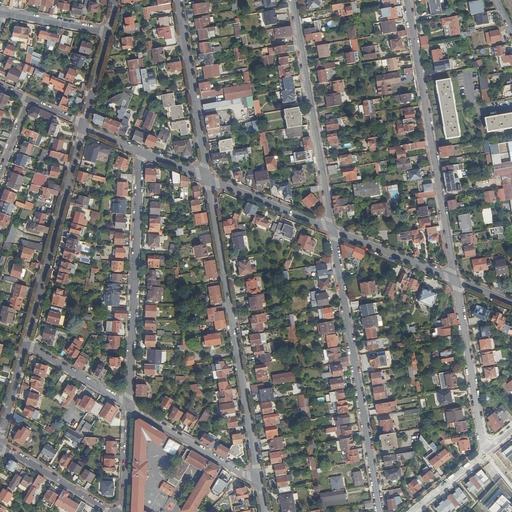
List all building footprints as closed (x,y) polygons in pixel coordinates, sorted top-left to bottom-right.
[(84,0),(84,6),(89,7),(88,12),(93,13),(93,12),(98,12),(99,7),(97,7),(98,4),(92,3),(92,0),(84,0)] [(319,0),(306,0),(308,10),(315,9),(321,7),(319,0)] [(427,0),(428,2),(431,16),(446,14),(445,8),(441,8),(439,0),(427,0)] [(58,9),(68,11),(69,5),(66,4),(66,2),(62,1),(62,3),(59,3),(58,9)] [(356,1),(350,2),(353,15),(360,13),(359,9),(357,9),(356,1)] [(480,1),(465,3),(466,9),(470,9),(471,15),(475,14),(482,13),(480,1)] [(275,10),(288,8),(287,2),(280,3),(280,5),(279,5),(280,7),(275,8),(275,10)] [(353,15),(350,2),(332,6),(332,9),(333,10),(343,8),(343,7),(344,7),(345,8),(346,16),(353,15)] [(197,5),(193,5),(194,15),(209,13),(208,7),(210,7),(209,3),(206,3),(197,5)] [(72,13),(82,15),(84,6),(73,4),(72,13)] [(149,7),(142,9),(144,20),(148,19),(147,13),(162,10),(162,11),(171,9),(170,4),(158,6),(154,7),(149,7)] [(384,9),(380,10),(382,18),(387,17),(388,20),(397,18),(396,9),(391,10),(390,8),(384,9)] [(275,15),(274,10),(263,12),(265,26),(277,24),(276,19),(275,15)] [(486,13),(482,13),(475,14),(477,26),(488,24),(486,13)] [(209,15),(198,17),(199,19),(195,20),(196,30),(198,30),(208,28),(208,23),(210,23),(209,15)] [(155,26),(156,29),(157,29),(169,27),(174,26),(173,21),(172,16),(159,19),(160,27),(159,27),(159,26),(155,26)] [(457,16),(442,19),(443,27),(449,26),(450,36),(460,34),(457,16)] [(126,29),(134,27),(133,18),(125,19),(126,24),(125,25),(126,29)] [(314,28),(304,30),(305,35),(320,33),(318,20),(313,21),(314,28)] [(394,20),(381,22),(383,35),(385,34),(393,33),(396,32),(394,20)] [(396,26),(397,32),(406,31),(405,24),(396,26)] [(20,38),(22,28),(15,27),(13,37),(20,38)] [(51,28),(47,27),(46,33),(41,32),(39,37),(48,40),(50,34),(51,28)] [(169,27),(157,29),(159,38),(164,37),(165,40),(171,39),(169,27)] [(208,28),(198,30),(199,40),(210,39),(209,32),(217,31),(216,27),(208,28)] [(291,27),(271,30),(271,32),(276,31),(277,36),(284,35),(285,35),(292,34),(291,27)] [(357,39),(355,27),(348,28),(350,41),(352,40),(357,39)] [(30,29),(22,28),(20,38),(28,39),(30,29)] [(499,36),(498,31),(490,33),(491,37),(487,38),(488,44),(495,43),(495,42),(500,41),(499,36)] [(320,33),(305,35),(306,41),(315,39),(316,42),(320,41),(321,41),(320,33)] [(50,34),(48,40),(47,45),(54,46),(56,41),(58,42),(59,36),(50,34)] [(246,34),(242,35),(244,47),(244,49),(245,52),(252,51),(251,45),(247,45),(246,34)] [(68,37),(63,35),(62,36),(58,49),(70,52),(71,48),(63,45),(65,41),(66,42),(68,37)] [(422,46),(429,45),(427,36),(420,38),(422,46)] [(123,49),(132,47),(132,46),(136,45),(135,40),(131,41),(130,37),(122,39),(123,44),(122,44),(123,49)] [(145,38),(147,50),(152,49),(153,49),(151,41),(155,41),(154,37),(146,38),(145,38)] [(401,39),(394,40),(391,41),(391,44),(390,45),(391,51),(403,49),(401,39)] [(92,44),(82,42),(80,52),(89,54),(92,44)] [(200,44),(202,54),(211,53),(221,51),(220,47),(212,48),(208,48),(208,45),(206,45),(206,43),(200,44)] [(16,48),(8,44),(4,53),(12,56),(13,55),(14,55),(15,54),(13,53),(16,48)] [(330,56),(328,44),(322,45),(317,46),(319,58),(330,56)] [(287,52),(295,51),(295,48),(294,45),(287,47),(286,46),(269,49),(270,55),(271,55),(278,54),(287,52)] [(505,56),(503,46),(495,47),(496,57),(505,56)] [(153,49),(152,49),(154,58),(153,58),(154,62),(164,60),(163,52),(164,52),(163,47),(153,49)] [(244,49),(244,47),(234,49),(236,61),(246,59),(245,55),(241,55),(240,50),(244,49)] [(364,59),(375,57),(374,47),(362,49),(364,59)] [(433,62),(443,61),(441,50),(432,51),(433,62)] [(360,55),(359,51),(354,52),(345,54),(347,64),(355,63),(354,57),(358,56),(360,55)] [(42,56),(33,52),(33,55),(32,58),(30,67),(36,70),(53,77),(56,78),(57,76),(58,72),(39,64),(42,56)] [(82,68),(84,60),(85,57),(72,53),(68,63),(82,68)] [(202,54),(199,55),(200,60),(205,60),(206,66),(213,65),(211,53),(202,54)] [(280,66),(288,65),(287,59),(288,59),(288,54),(278,56),(280,66)] [(398,57),(382,60),(383,67),(388,66),(389,72),(400,70),(399,66),(401,66),(401,65),(401,63),(400,62),(399,63),(398,57)] [(14,60),(10,58),(5,69),(9,71),(10,68),(14,60)] [(127,70),(127,71),(129,71),(138,69),(137,59),(128,61),(129,69),(127,70)] [(0,61),(0,72),(7,76),(6,78),(17,83),(20,78),(24,68),(19,66),(18,68),(17,68),(16,71),(10,68),(9,71),(5,69),(0,67),(2,63),(0,61)] [(426,72),(427,76),(445,73),(443,61),(433,62),(435,71),(434,71),(434,70),(426,72)] [(181,69),(180,62),(169,64),(170,71),(181,69)] [(332,69),(335,68),(334,63),(324,64),(316,65),(317,71),(332,69)] [(206,66),(205,66),(206,73),(204,73),(205,79),(219,77),(217,64),(213,65),(206,66)] [(27,66),(26,65),(24,68),(20,78),(25,80),(29,72),(31,73),(28,79),(31,80),(33,76),(36,70),(30,67),(27,66)] [(285,76),(285,78),(291,77),(290,70),(289,70),(288,65),(280,66),(278,67),(280,77),(285,76)] [(136,85),(139,89),(144,89),(144,92),(150,91),(149,85),(156,84),(154,72),(147,74),(146,68),(144,68),(141,69),(143,84),(136,85)] [(67,73),(65,75),(65,76),(66,76),(64,82),(69,84),(72,85),(72,83),(77,72),(70,69),(68,73),(67,73)] [(138,69),(129,71),(132,84),(141,82),(138,69)] [(333,71),(332,69),(317,71),(319,84),(327,83),(326,72),(328,71),(328,72),(333,71)] [(53,77),(36,70),(33,76),(37,78),(38,76),(44,79),(43,81),(49,84),(51,82),(53,77)] [(58,77),(57,76),(56,78),(64,82),(66,76),(65,76),(65,75),(60,73),(59,76),(59,75),(58,77)] [(390,85),(401,83),(399,73),(377,77),(380,95),(392,93),(390,85)] [(488,89),(486,76),(480,77),(482,90),(487,90),(488,89)] [(64,82),(56,78),(53,77),(51,82),(58,85),(57,86),(58,88),(66,92),(69,84),(64,82)] [(285,78),(280,79),(282,91),(294,89),(292,77),(291,77),(285,78)] [(450,79),(436,82),(446,140),(460,137),(450,79)] [(344,92),(342,80),(332,82),(334,94),(340,93),(344,92)] [(209,82),(199,84),(200,87),(201,93),(210,91),(209,82)] [(72,85),(69,84),(66,92),(65,93),(70,95),(72,91),(75,92),(77,87),(73,86),(72,85)] [(250,84),(224,89),(225,94),(226,101),(252,96),(250,84)] [(210,91),(201,93),(202,99),(205,99),(205,97),(225,94),(224,89),(210,91)] [(282,91),(280,91),(283,105),(294,103),(294,99),(293,97),(294,96),(296,96),(294,89),(282,91)] [(417,92),(395,96),(396,103),(401,102),(401,103),(410,102),(409,99),(410,98),(417,96),(417,92)] [(70,95),(65,93),(59,107),(67,110),(69,105),(66,104),(68,100),(68,99),(70,95)] [(340,93),(334,94),(327,95),(328,102),(327,102),(328,108),(342,105),(340,93)] [(1,94),(0,96),(0,107),(2,108),(4,104),(6,105),(9,97),(1,94)] [(122,107),(127,109),(131,97),(126,95),(122,94),(117,95),(108,101),(122,107)] [(167,94),(162,95),(164,108),(170,107),(175,106),(174,98),(172,98),(171,94),(167,94)] [(380,98),(367,101),(369,113),(374,112),(372,103),(381,102),(380,98)] [(369,113),(367,101),(363,101),(364,105),(358,106),(360,112),(362,112),(363,114),(360,114),(360,115),(362,116),(366,116),(370,115),(369,113)] [(172,120),(183,118),(182,110),(180,110),(179,105),(175,106),(170,107),(172,120)] [(31,109),(28,116),(37,119),(38,115),(40,116),(44,117),(45,118),(46,118),(49,119),(52,121),(54,116),(35,107),(31,109)] [(117,133),(123,118),(127,109),(122,107),(121,107),(120,110),(119,110),(117,110),(117,112),(117,113),(119,113),(117,117),(118,118),(118,120),(117,123),(94,113),(92,120),(94,124),(117,133)] [(151,127),(152,126),(157,113),(154,109),(152,107),(150,111),(150,112),(146,121),(144,124),(151,127)] [(286,128),(300,126),(301,126),(300,121),(302,121),(300,112),(299,113),(298,107),(283,110),(286,128)] [(412,107),(404,109),(405,115),(406,118),(414,117),(412,107)] [(374,112),(369,113),(370,115),(371,125),(382,123),(387,123),(387,121),(376,123),(374,112)] [(152,126),(161,130),(161,128),(164,122),(163,121),(157,113),(152,126)] [(511,113),(485,118),(487,132),(511,128),(511,113)] [(212,116),(205,117),(207,130),(219,128),(221,127),(221,123),(219,123),(219,122),(221,121),(222,121),(221,119),(219,119),(218,115),(212,116)] [(58,117),(54,116),(52,121),(48,134),(50,135),(56,137),(60,126),(56,124),(57,120),(58,117)] [(123,118),(117,133),(122,135),(124,136),(127,130),(129,126),(126,125),(128,120),(123,118)] [(335,125),(334,119),(333,119),(326,121),(327,131),(338,129),(337,124),(335,125)] [(403,122),(397,123),(399,135),(405,134),(405,132),(413,131),(413,126),(412,122),(413,122),(415,119),(411,119),(403,120),(403,122)] [(181,135),(187,134),(185,121),(172,123),(173,130),(180,129),(181,135)] [(256,121),(247,123),(248,128),(251,128),(251,129),(253,128),(254,132),(258,131),(256,121)] [(166,143),(169,145),(171,140),(171,139),(171,138),(168,137),(171,132),(166,126),(164,129),(161,128),(161,130),(158,137),(167,141),(166,143)] [(286,128),(288,138),(302,136),(300,126),(286,128)] [(39,134),(23,128),(22,132),(21,134),(24,135),(25,133),(26,134),(26,135),(34,138),(35,137),(37,138),(39,134)] [(219,128),(207,130),(208,135),(218,133),(219,139),(221,139),(220,133),(219,128)] [(138,142),(145,144),(148,135),(140,132),(141,131),(140,130),(139,132),(136,130),(132,139),(138,142)] [(259,133),(261,146),(263,145),(265,158),(269,157),(266,143),(263,143),(263,142),(265,142),(264,135),(262,135),(262,133),(259,133)] [(40,134),(39,134),(37,138),(36,142),(34,146),(38,147),(43,136),(40,134)] [(330,145),(340,144),(339,141),(338,141),(336,134),(327,136),(328,140),(329,140),(330,145)] [(145,144),(153,148),(157,139),(148,135),(145,144)] [(309,150),(312,150),(311,144),(310,137),(303,138),(305,150),(308,149),(309,150)] [(370,151),(376,150),(373,137),(368,138),(368,139),(369,142),(367,142),(368,145),(369,144),(370,151)] [(60,153),(63,141),(56,139),(55,141),(52,151),(60,153)] [(230,139),(219,141),(220,145),(219,146),(218,146),(218,147),(218,148),(219,149),(220,149),(221,153),(222,153),(230,151),(231,151),(230,139)] [(183,155),(191,154),(189,140),(174,143),(176,152),(183,151),(183,155)] [(417,143),(387,148),(386,148),(387,153),(426,147),(425,141),(417,143)] [(511,141),(490,146),(490,149),(491,152),(493,165),(511,161),(511,141)] [(21,150),(16,148),(14,151),(19,153),(20,154),(21,152),(29,155),(33,145),(29,143),(24,142),(21,150)] [(114,148),(101,143),(100,147),(94,144),(90,146),(86,161),(86,162),(90,164),(91,162),(95,163),(96,159),(102,161),(104,157),(111,159),(114,148)] [(453,155),(452,147),(452,146),(439,148),(440,155),(441,158),(453,155)] [(250,148),(231,151),(230,151),(231,157),(239,155),(244,154),(251,153),(250,148)] [(48,150),(43,149),(39,161),(40,162),(47,163),(48,159),(45,158),(46,153),(50,154),(50,156),(61,159),(61,160),(66,162),(67,159),(68,155),(60,153),(52,151),(48,150)] [(20,154),(19,153),(14,165),(24,168),(29,157),(20,154)] [(221,153),(211,155),(213,164),(217,163),(218,165),(228,163),(226,154),(222,154),(222,153),(221,153)] [(352,163),(350,154),(339,156),(340,162),(342,161),(343,165),(352,163)] [(265,158),(268,171),(276,170),(275,165),(274,165),(272,158),(274,158),(273,156),(269,157),(265,158)] [(130,162),(119,157),(115,166),(124,170),(124,171),(126,172),(130,162)] [(411,169),(409,157),(396,159),(398,172),(407,170),(411,169)] [(386,161),(378,162),(379,171),(382,171),(382,166),(386,165),(386,161)] [(511,161),(493,165),(495,175),(505,174),(506,180),(503,181),(503,185),(504,190),(497,191),(499,202),(504,201),(507,201),(511,199),(511,161)] [(443,173),(457,171),(463,170),(462,164),(442,168),(443,173)] [(47,172),(38,170),(37,173),(47,175),(57,178),(60,169),(64,170),(65,167),(58,166),(58,167),(53,166),(52,169),(51,169),(50,171),(51,171),(51,172),(47,171),(47,172)] [(27,169),(24,168),(23,170),(15,167),(15,169),(8,187),(19,191),(24,176),(21,175),(22,172),(26,173),(27,169)] [(347,181),(361,179),(360,176),(356,177),(356,173),(357,173),(357,171),(355,171),(355,168),(343,170),(344,176),(346,175),(347,181)] [(420,168),(411,169),(407,170),(409,182),(422,180),(421,176),(421,172),(420,168)] [(156,170),(146,169),(146,181),(155,182),(156,170)] [(292,176),(293,184),(305,182),(303,171),(295,172),(296,176),(292,176)] [(446,188),(447,193),(463,190),(463,188),(462,188),(461,185),(460,184),(458,178),(457,171),(443,173),(446,188)] [(47,175),(37,173),(36,172),(32,184),(40,186),(42,187),(44,188),(47,175)] [(78,176),(77,180),(86,183),(88,174),(79,172),(78,176)] [(234,173),(235,179),(238,179),(238,181),(242,181),(241,172),(234,173)] [(251,179),(253,189),(257,191),(255,179),(255,175),(248,176),(247,176),(247,179),(251,179)] [(255,179),(257,191),(262,192),(260,184),(269,182),(269,178),(268,175),(264,175),(264,177),(255,179)] [(269,178),(269,182),(271,189),(278,188),(278,190),(283,189),(285,199),(290,198),(291,200),(293,200),(291,190),(290,182),(277,184),(276,177),(269,178)] [(118,190),(118,196),(127,197),(127,179),(121,179),(119,179),(118,186),(117,186),(117,190),(118,190)] [(380,194),(378,181),(353,185),(355,198),(380,194)] [(160,184),(151,183),(150,192),(159,193),(160,184)] [(434,191),(432,184),(424,185),(425,192),(434,191)] [(195,198),(200,197),(199,186),(193,187),(193,190),(192,190),(193,192),(194,191),(195,198)] [(49,189),(44,188),(42,187),(40,197),(49,199),(50,194),(57,196),(58,192),(49,189)] [(6,190),(2,199),(13,203),(17,194),(6,190)] [(425,192),(416,194),(417,199),(418,204),(423,203),(423,200),(422,198),(426,197),(435,196),(434,191),(425,192)] [(493,192),(484,193),(486,203),(495,201),(493,192)] [(309,208),(317,201),(311,193),(303,200),(309,208)] [(71,200),(70,205),(74,206),(86,209),(87,205),(92,206),(94,199),(80,196),(79,201),(78,202),(71,200)] [(339,197),(333,198),(335,208),(349,205),(348,200),(346,200),(346,199),(339,200),(339,197)] [(153,199),(145,199),(145,203),(151,203),(151,213),(160,214),(160,205),(161,205),(161,203),(160,203),(152,203),(153,199)] [(113,200),(113,214),(117,214),(124,214),(125,200),(113,200)] [(193,212),(201,210),(199,200),(191,201),(193,212)] [(16,205),(6,201),(1,213),(10,216),(12,211),(16,212),(18,206),(16,205)] [(378,205),(377,201),(376,201),(372,201),(373,205),(366,207),(368,216),(384,214),(384,215),(385,215),(389,214),(390,214),(388,203),(378,205)] [(449,207),(450,211),(457,209),(455,201),(448,202),(449,207)] [(34,204),(26,202),(25,205),(24,208),(25,208),(32,210),(34,204)] [(256,214),(259,207),(252,205),(248,203),(245,211),(255,216),(256,214)] [(349,205),(335,208),(335,212),(347,210),(347,216),(354,215),(353,205),(349,205)] [(428,211),(427,206),(409,209),(410,212),(418,211),(419,217),(430,216),(430,215),(430,211),(429,210),(428,211)] [(47,214),(36,211),(35,216),(37,217),(35,224),(43,226),(47,214)] [(1,213),(0,213),(0,224),(6,227),(10,216),(1,213)] [(74,222),(87,226),(88,221),(84,220),(85,215),(76,213),(74,222)] [(160,217),(160,214),(151,213),(151,216),(150,216),(150,221),(151,221),(151,224),(160,224),(162,224),(163,217),(160,217)] [(206,213),(194,215),(194,216),(195,216),(196,224),(208,222),(206,213)] [(124,214),(117,214),(117,217),(116,217),(116,228),(125,228),(126,217),(125,218),(125,214),(124,214)] [(255,216),(253,222),(268,228),(270,223),(264,220),(264,218),(256,214),(255,216)] [(427,228),(431,228),(429,218),(421,220),(422,226),(418,226),(419,230),(423,229),(427,228)] [(224,223),(225,234),(233,233),(239,232),(238,227),(234,228),(233,223),(232,223),(231,219),(228,220),(228,221),(224,222),(224,223)] [(462,230),(462,234),(472,232),(470,219),(460,221),(461,224),(459,225),(460,230),(462,230)] [(8,237),(6,242),(11,244),(17,229),(18,229),(19,226),(13,223),(8,237)] [(43,226),(35,224),(30,223),(27,231),(39,234),(40,231),(47,233),(49,228),(43,226)] [(284,225),(279,223),(279,225),(277,230),(287,234),(286,237),(291,240),(294,233),(293,232),(294,228),(285,224),(284,225)] [(68,231),(66,238),(68,239),(78,241),(80,241),(81,238),(79,237),(81,230),(83,230),(84,227),(73,224),(72,227),(70,232),(68,231)] [(160,224),(151,224),(150,226),(150,230),(148,230),(148,234),(150,234),(160,235),(162,235),(162,231),(159,231),(160,224)] [(440,231),(440,226),(431,228),(427,228),(427,231),(429,241),(437,240),(436,232),(440,231)] [(411,231),(412,240),(413,243),(415,243),(415,244),(424,242),(423,235),(418,236),(417,230),(413,231),(411,231)] [(239,232),(233,233),(233,237),(232,238),(233,243),(234,246),(234,251),(245,249),(243,236),(246,236),(245,231),(239,232)] [(396,234),(396,233),(397,240),(402,239),(402,240),(403,242),(412,240),(411,231),(409,231),(396,234)] [(125,234),(116,233),(115,245),(124,245),(125,234)] [(389,235),(391,245),(399,249),(398,242),(397,240),(396,233),(389,235)] [(160,235),(150,234),(149,247),(159,247),(160,235)] [(455,244),(456,247),(464,246),(473,244),(478,243),(477,238),(475,238),(475,235),(473,236),(473,234),(461,236),(461,238),(461,242),(462,242),(455,244)] [(211,243),(210,235),(200,237),(202,245),(205,244),(211,243)] [(305,238),(301,236),(298,243),(302,245),(301,248),(305,249),(304,252),(310,254),(311,251),(312,251),(315,242),(310,240),(310,238),(306,236),(305,238)] [(42,252),(44,245),(37,243),(37,244),(28,241),(27,241),(22,239),(20,246),(24,247),(35,250),(42,252)] [(70,248),(69,250),(75,252),(80,253),(82,247),(79,246),(77,246),(78,241),(68,239),(66,247),(70,248)] [(11,244),(6,242),(3,248),(10,251),(12,244),(11,244)] [(341,245),(344,258),(348,258),(348,256),(348,255),(349,256),(350,259),(349,264),(360,268),(366,252),(355,247),(344,243),(341,245)] [(205,244),(202,245),(194,246),(197,258),(208,256),(205,244)] [(473,244),(464,246),(466,257),(475,255),(473,247),(473,244)] [(31,262),(35,250),(24,247),(20,259),(31,262)] [(64,258),(66,259),(67,259),(72,261),(73,257),(74,257),(75,252),(69,250),(65,249),(64,254),(65,254),(64,258)] [(124,249),(116,249),(116,250),(114,250),(113,255),(116,255),(116,257),(123,258),(124,249)] [(149,261),(149,267),(159,268),(159,263),(164,264),(166,263),(166,258),(164,256),(154,256),(154,257),(149,257),(149,261)] [(489,258),(473,261),(474,272),(487,269),(486,265),(490,265),(489,258)] [(215,264),(214,260),(205,262),(206,270),(207,270),(216,269),(215,264)] [(239,267),(239,271),(245,270),(245,269),(251,268),(250,260),(240,261),(240,267),(239,267)] [(123,271),(123,262),(112,261),(112,270),(123,271)] [(496,272),(496,275),(507,273),(505,261),(494,262),(496,272)] [(61,266),(60,271),(70,273),(71,269),(75,270),(76,266),(66,263),(62,262),(61,266)] [(323,264),(313,266),(313,269),(316,268),(316,269),(317,269),(319,276),(319,278),(328,276),(334,275),(333,270),(332,263),(323,264)] [(11,275),(20,278),(23,267),(14,265),(11,275)] [(256,271),(255,267),(251,268),(245,269),(245,270),(239,271),(240,275),(246,274),(246,273),(256,271)] [(151,271),(149,271),(148,280),(156,280),(156,273),(162,274),(163,270),(151,269),(151,271)] [(207,270),(206,270),(208,279),(217,277),(217,275),(216,269),(207,270)] [(59,273),(57,282),(67,285),(67,283),(69,283),(70,281),(68,281),(68,279),(69,275),(63,274),(59,273)] [(403,289),(406,291),(408,287),(411,279),(406,277),(407,275),(407,274),(404,273),(403,274),(399,283),(405,285),(403,289)] [(123,275),(111,274),(111,282),(122,282),(123,275)] [(17,284),(19,279),(5,275),(3,280),(17,284)] [(321,290),(326,289),(330,289),(328,278),(328,276),(319,278),(320,280),(319,280),(321,290)] [(254,278),(250,279),(250,282),(247,282),(248,291),(252,291),(252,294),(256,293),(256,294),(260,293),(260,290),(258,290),(256,281),(254,281),(254,278)] [(33,288),(34,283),(21,279),(20,279),(19,279),(17,284),(28,287),(33,288)] [(411,279),(408,287),(417,291),(419,285),(416,284),(417,282),(411,279)] [(375,294),(374,286),(374,282),(361,284),(363,296),(375,294)] [(386,293),(389,295),(392,296),(396,284),(391,282),(386,293)] [(120,284),(108,283),(108,287),(106,287),(105,294),(118,295),(118,290),(120,290),(120,284)] [(28,287),(17,284),(14,296),(22,299),(24,299),(28,287)] [(220,290),(219,286),(209,288),(211,296),(220,294),(220,290)] [(161,287),(148,287),(148,300),(160,300),(161,287)] [(428,290),(423,288),(421,294),(418,301),(431,307),(436,294),(432,292),(428,290)] [(63,291),(57,289),(57,293),(55,292),(54,297),(52,304),(63,307),(66,295),(67,292),(63,291)] [(321,290),(311,292),(313,301),(312,301),(313,307),(318,306),(319,306),(329,304),(326,289),(321,290)] [(105,294),(104,302),(106,302),(106,306),(117,306),(117,299),(119,299),(120,295),(118,295),(105,294)] [(220,294),(211,296),(212,304),(222,302),(221,300),(220,294)] [(261,294),(249,296),(252,310),(262,309),(261,303),(263,303),(261,294)] [(14,296),(12,296),(9,308),(15,309),(19,311),(22,299),(14,296)] [(360,305),(362,318),(375,316),(373,303),(360,305)] [(9,308),(4,306),(2,315),(4,315),(2,321),(3,321),(2,323),(7,324),(7,322),(11,323),(15,309),(9,308)] [(156,311),(157,308),(157,306),(147,306),(146,316),(156,317),(156,311)] [(474,318),(468,319),(470,326),(478,324),(480,318),(486,321),(489,312),(484,310),(484,309),(477,306),(475,311),(473,316),(474,316),(474,318)] [(216,307),(208,309),(210,322),(215,321),(225,319),(224,314),(223,311),(218,312),(218,310),(216,310),(216,307)] [(331,307),(322,309),(324,319),(333,318),(331,307)] [(61,314),(50,311),(47,322),(58,325),(61,314)] [(115,321),(121,321),(126,321),(127,314),(127,311),(115,311),(115,317),(115,321)] [(251,319),(252,324),(262,322),(266,321),(265,314),(253,316),(253,319),(251,319)] [(449,326),(457,325),(455,314),(448,315),(449,318),(442,320),(436,321),(435,328),(449,326)] [(506,323),(507,320),(505,320),(506,319),(501,316),(497,314),(496,317),(493,316),(492,321),(498,324),(497,327),(498,329),(502,330),(506,323)] [(362,318),(364,329),(366,329),(375,327),(378,327),(376,316),(375,316),(362,318)] [(155,320),(147,319),(147,321),(146,321),(146,326),(147,326),(146,329),(156,330),(157,321),(155,321),(155,320)] [(225,319),(215,321),(216,329),(226,328),(226,325),(225,319)] [(262,322),(252,324),(252,328),(255,328),(255,331),(263,330),(262,322)] [(318,324),(320,335),(326,334),(334,332),(333,322),(318,324)] [(502,330),(502,332),(503,333),(504,333),(511,336),(511,322),(511,325),(506,323),(502,330)] [(406,325),(407,333),(416,331),(415,326),(409,327),(408,325),(406,325)] [(435,328),(434,328),(435,332),(433,332),(432,333),(432,337),(434,337),(450,335),(450,331),(449,326),(435,328)] [(52,345),(54,338),(56,338),(58,332),(56,332),(56,330),(46,327),(43,338),(49,340),(48,344),(52,345)] [(375,327),(366,329),(367,339),(376,337),(375,327)] [(489,338),(490,338),(488,327),(481,328),(482,337),(483,337),(483,339),(489,338)] [(334,332),(326,334),(328,347),(336,346),(337,345),(337,342),(338,342),(338,337),(337,336),(336,332),(334,332)] [(221,344),(219,333),(214,334),(208,335),(204,336),(206,346),(221,344)] [(250,335),(252,346),(261,344),(260,334),(250,335)] [(119,336),(109,336),(109,340),(110,340),(110,344),(108,344),(106,344),(106,348),(117,349),(117,345),(119,346),(119,336)] [(156,336),(146,336),(146,346),(155,347),(156,336)] [(452,346),(460,345),(459,338),(452,340),(451,340),(452,346)] [(483,339),(480,340),(480,344),(482,344),(483,349),(491,348),(489,338),(483,339)] [(69,340),(63,349),(66,351),(70,346),(70,347),(67,352),(71,354),(70,355),(74,358),(75,356),(76,357),(79,352),(77,351),(78,350),(78,351),(82,344),(75,339),(73,342),(69,340)] [(376,340),(367,341),(369,352),(378,350),(377,344),(377,345),(376,340)] [(264,353),(264,354),(269,353),(268,343),(263,344),(263,345),(254,347),(255,355),(264,353)] [(338,348),(328,349),(329,360),(334,359),(334,357),(340,356),(341,355),(340,352),(339,352),(338,348)] [(154,360),(154,350),(145,349),(145,353),(145,354),(146,354),(145,360),(145,364),(153,365),(153,360),(154,360)] [(450,350),(440,352),(442,362),(453,361),(452,355),(451,355),(450,350)] [(82,352),(74,365),(82,369),(90,356),(82,351),(82,352)] [(378,352),(371,353),(371,357),(369,358),(370,362),(371,362),(372,368),(379,366),(379,369),(388,368),(386,355),(379,356),(378,352)] [(494,364),(492,352),(482,353),(483,357),(482,357),(484,366),(494,364)] [(261,355),(262,364),(269,363),(271,362),(270,353),(261,355)] [(118,358),(118,356),(107,356),(107,358),(110,359),(109,366),(113,366),(113,368),(119,368),(119,367),(120,367),(120,359),(118,358)] [(185,366),(195,364),(193,356),(184,357),(185,366)] [(224,365),(224,359),(216,361),(217,370),(228,369),(228,364),(224,365)] [(324,379),(331,377),(342,375),(343,375),(341,366),(343,366),(349,366),(348,361),(334,364),(331,364),(333,372),(323,374),(324,379)] [(100,381),(103,383),(107,377),(104,376),(107,371),(103,369),(105,365),(102,363),(101,366),(99,365),(94,374),(102,379),(100,381)] [(269,363),(262,364),(262,365),(256,366),(258,381),(268,379),(266,370),(271,369),(272,368),(271,363),(269,363)] [(35,373),(42,377),(45,379),(46,374),(43,373),(44,368),(45,365),(39,364),(38,366),(36,366),(34,371),(35,371),(35,373)] [(155,365),(153,365),(145,364),(144,374),(154,375),(155,365)] [(498,367),(485,369),(485,373),(486,373),(487,378),(490,378),(491,379),(496,378),(499,375),(498,367)] [(229,373),(228,369),(217,370),(218,378),(226,377),(226,373),(229,373)] [(60,379),(64,373),(59,370),(55,376),(60,379)] [(273,375),(275,384),(295,380),(293,372),(273,375)] [(363,374),(364,377),(371,376),(373,384),(386,382),(385,379),(384,380),(383,372),(371,374),(371,372),(363,374)] [(454,374),(439,377),(441,389),(456,386),(454,374)] [(333,386),(333,389),(345,387),(347,387),(346,383),(343,384),(342,375),(331,377),(332,380),(331,380),(330,381),(331,386),(333,386)] [(32,382),(31,387),(41,393),(45,379),(42,377),(41,379),(32,376),(31,381),(32,382)] [(103,383),(107,385),(112,378),(108,376),(107,377),(103,383)] [(147,379),(137,379),(136,396),(147,396),(147,379)] [(228,385),(227,379),(219,381),(220,391),(231,389),(231,385),(228,385)] [(384,383),(373,385),(375,399),(387,397),(386,390),(385,391),(384,383)] [(62,406),(67,409),(78,391),(78,390),(76,389),(76,388),(72,386),(71,387),(68,385),(61,397),(67,400),(66,402),(65,402),(65,403),(64,403),(62,406)] [(202,394),(195,385),(189,386),(195,394),(196,395),(202,394)] [(233,401),(231,389),(220,391),(222,398),(219,399),(220,403),(224,402),(230,401),(233,401)] [(260,393),(261,402),(271,400),(269,391),(271,391),(270,390),(260,392),(259,390),(252,391),(252,395),(260,393)] [(331,403),(337,402),(344,400),(343,396),(344,396),(343,390),(336,391),(336,392),(330,393),(331,403)] [(450,390),(437,393),(439,406),(453,403),(450,390)] [(40,401),(41,396),(30,393),(27,404),(37,406),(38,400),(40,401)] [(98,417),(108,400),(103,397),(99,404),(86,396),(82,401),(78,399),(75,403),(88,411),(98,417)] [(161,404),(168,409),(174,401),(166,396),(161,404)] [(239,403),(238,400),(233,401),(230,401),(230,403),(224,404),(225,406),(225,409),(224,409),(221,410),(221,415),(226,415),(235,413),(234,404),(239,403)] [(337,405),(339,414),(348,412),(346,403),(344,403),(344,400),(337,402),(338,404),(337,405)] [(376,404),(377,409),(390,407),(396,406),(395,401),(376,404)] [(262,404),(264,414),(277,412),(276,408),(273,409),(271,402),(262,404)] [(100,415),(110,421),(117,410),(107,404),(100,415)] [(507,418),(510,422),(511,420),(511,417),(502,405),(499,407),(500,409),(488,418),(490,421),(489,422),(492,426),(491,427),(494,430),(495,430),(495,431),(503,424),(502,422),(507,418)] [(39,412),(26,406),(24,411),(25,412),(24,414),(36,420),(39,412)] [(175,408),(170,416),(178,421),(183,413),(175,408)] [(446,411),(448,424),(463,421),(461,408),(446,411)] [(205,409),(199,420),(204,423),(209,415),(205,409)] [(92,426),(96,420),(98,417),(88,411),(80,424),(90,429),(92,426)] [(182,421),(187,424),(192,416),(191,415),(192,413),(190,412),(189,414),(187,412),(182,421)] [(226,415),(228,428),(235,427),(237,427),(235,413),(226,415)] [(265,420),(266,426),(281,424),(280,419),(278,420),(278,418),(279,418),(279,414),(264,416),(264,420),(265,420)] [(192,416),(187,424),(192,427),(197,419),(195,417),(196,416),(194,415),(193,416),(192,416)] [(348,415),(337,417),(338,421),(336,421),(337,425),(349,422),(348,420),(349,420),(348,415)] [(159,445),(165,435),(157,430),(157,429),(152,427),(139,419),(136,421),(134,454),(134,462),(133,462),(133,476),(131,511),(146,511),(145,511),(143,511),(144,480),(145,480),(146,458),(145,458),(146,440),(152,440),(159,445)] [(383,429),(384,435),(391,434),(390,428),(393,427),(392,426),(395,425),(394,422),(392,423),(391,419),(380,421),(381,426),(383,426),(384,429),(383,429)] [(448,424),(447,424),(447,426),(450,425),(450,427),(456,426),(457,432),(467,431),(465,421),(463,421),(448,424)] [(49,426),(45,431),(51,435),(57,425),(54,423),(51,428),(49,426)] [(75,432),(85,438),(87,434),(90,429),(80,424),(75,432)] [(347,425),(326,429),(326,433),(337,431),(337,436),(344,435),(344,436),(347,436),(347,435),(348,435),(348,433),(351,433),(350,427),(348,427),(347,425)] [(90,429),(87,434),(91,437),(96,428),(92,426),(90,429)] [(266,429),(268,439),(270,438),(278,437),(276,427),(266,429)] [(81,444),(85,438),(75,432),(69,428),(67,430),(64,435),(65,435),(81,444)] [(29,435),(19,429),(13,440),(22,445),(29,435)] [(204,433),(199,441),(201,442),(209,447),(213,442),(214,439),(208,435),(204,433)] [(233,440),(234,445),(242,444),(241,434),(235,435),(235,433),(233,434),(233,435),(232,435),(233,439),(233,440)] [(384,435),(380,435),(382,450),(398,447),(395,433),(391,434),(384,435)] [(421,435),(419,439),(427,449),(430,447),(429,446),(421,435)] [(270,445),(271,451),(284,449),(282,436),(278,437),(270,438),(271,442),(271,445),(270,445)] [(470,449),(467,436),(452,439),(453,443),(459,442),(461,451),(470,449)] [(342,451),(347,451),(354,449),(353,445),(355,445),(354,441),(353,441),(352,437),(340,439),(342,451)] [(116,442),(106,441),(106,446),(104,446),(104,447),(106,447),(106,453),(110,453),(110,454),(116,454),(116,442)] [(230,449),(230,450),(228,453),(237,458),(243,454),(242,447),(246,447),(245,443),(242,444),(234,445),(232,446),(230,449)] [(430,447),(443,463),(451,457),(445,450),(441,453),(433,443),(429,446),(430,447)] [(39,456),(41,452),(45,446),(42,444),(36,454),(39,456)] [(41,452),(53,459),(58,450),(46,444),(45,446),(41,452)] [(220,444),(216,451),(226,457),(228,453),(230,450),(220,444)] [(511,446),(503,453),(511,463),(511,462),(511,446),(511,447),(511,446)] [(430,447),(427,449),(435,458),(430,462),(436,469),(443,463),(430,447)] [(182,511),(197,511),(199,510),(196,508),(221,468),(192,451),(191,451),(187,449),(170,476),(180,481),(191,463),(204,472),(204,473),(181,511),(182,511)] [(346,460),(346,464),(357,462),(356,454),(358,454),(358,453),(359,453),(358,449),(357,449),(354,449),(347,451),(348,455),(347,455),(346,456),(347,460),(346,460)] [(270,453),(272,464),(281,462),(281,458),(286,457),(287,455),(286,452),(285,451),(270,453)] [(397,460),(412,458),(414,452),(396,455),(397,460)] [(102,456),(102,463),(104,463),(114,464),(114,458),(120,458),(120,455),(116,455),(109,454),(109,456),(105,456),(102,456)] [(70,459),(71,460),(73,457),(71,455),(70,455),(68,458),(65,456),(61,463),(63,464),(62,465),(65,467),(70,459)] [(390,456),(383,457),(385,466),(392,465),(390,456)] [(13,472),(19,463),(11,458),(5,467),(13,472)] [(68,469),(77,475),(82,468),(72,462),(68,469)] [(275,465),(276,476),(286,474),(284,463),(275,465)] [(419,480),(423,484),(434,476),(434,475),(426,466),(423,469),(427,474),(419,480)] [(380,472),(380,475),(388,474),(388,475),(393,474),(403,472),(403,469),(404,469),(404,467),(380,472)] [(90,482),(94,475),(92,474),(93,471),(90,469),(89,472),(85,470),(81,477),(90,482)] [(424,472),(417,477),(419,480),(427,474),(423,469),(423,470),(422,470),(424,472)] [(223,470),(217,479),(222,482),(228,473),(223,470)] [(473,477),(481,486),(489,480),(481,470),(475,474),(476,475),(473,477)] [(361,471),(353,472),(355,486),(363,485),(361,471)] [(13,494),(14,495),(16,491),(14,490),(21,477),(20,476),(17,474),(7,491),(13,494)] [(277,477),(278,488),(288,486),(287,480),(292,480),(291,474),(277,477)] [(28,487),(31,488),(36,479),(33,478),(32,479),(29,477),(26,475),(23,478),(20,484),(27,488),(28,487)] [(23,500),(30,504),(34,497),(32,495),(36,489),(38,490),(42,486),(40,484),(41,482),(43,480),(42,479),(42,477),(39,475),(36,479),(31,488),(23,500)] [(320,493),(323,509),(324,511),(327,510),(326,506),(346,502),(346,497),(347,497),(346,489),(344,489),(342,476),(331,478),(333,491),(320,493)] [(466,484),(473,493),(477,489),(477,490),(481,487),(481,486),(473,477),(473,476),(469,479),(470,480),(466,484)] [(490,511),(511,511),(511,491),(501,478),(479,501),(490,511)] [(112,480),(103,480),(103,481),(102,495),(113,495),(113,491),(114,485),(113,485),(113,481),(113,480),(112,480)] [(417,482),(415,480),(408,485),(414,493),(421,488),(419,485),(421,483),(418,481),(417,482)] [(166,483),(163,481),(159,489),(170,496),(175,489),(166,483)] [(245,503),(248,502),(247,497),(248,497),(247,492),(246,492),(246,488),(237,490),(238,494),(235,495),(234,496),(234,499),(236,499),(239,499),(240,505),(245,504),(245,503)] [(451,496),(458,505),(467,498),(459,488),(455,491),(456,492),(451,496)] [(0,498),(8,503),(13,494),(7,491),(4,489),(0,496),(0,498)] [(58,495),(49,490),(42,502),(51,507),(58,495)] [(81,511),(87,504),(82,501),(79,505),(66,497),(69,493),(63,490),(55,503),(68,511),(81,511)] [(295,511),(292,493),(280,496),(282,511),(295,511)] [(443,503),(450,511),(454,508),(458,505),(451,496),(450,495),(446,498),(447,499),(443,503)] [(395,499),(387,500),(389,510),(397,508),(395,499)] [(435,509),(437,511),(448,511),(450,511),(443,503),(442,501),(438,504),(439,506),(435,509)] [(366,511),(374,510),(372,503),(365,504),(366,511)]
